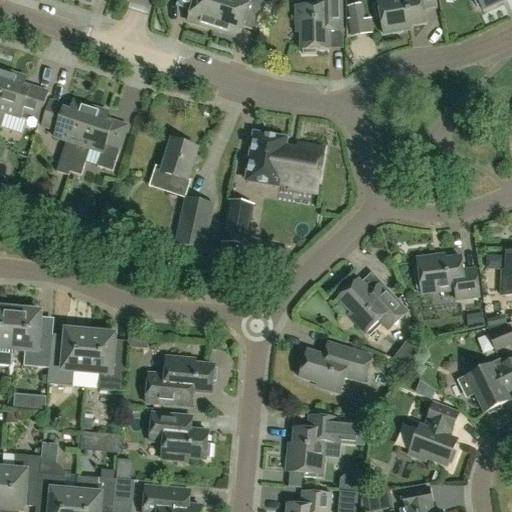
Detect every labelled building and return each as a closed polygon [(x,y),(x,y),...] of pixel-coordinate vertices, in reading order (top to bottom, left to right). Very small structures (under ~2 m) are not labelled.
[(214,28),(223,0),(181,0),(181,5),(193,8),(188,23),(205,28),(206,25),(214,28)] [(223,0),(214,28),(223,31),(222,34),(239,39),(249,8),(262,12),(266,0),(223,0)] [(340,0),(312,0),(313,7),(296,7),(296,22),(300,22),(301,51),(303,51),(303,55),(316,55),(316,51),(329,50),(328,34),(342,34),(340,0)] [(436,7),(434,0),(397,0),(396,0),(395,0),(376,0),(378,5),(374,5),(376,19),(380,18),(383,35),(401,32),(401,28),(426,23),(423,9),(436,7)] [(362,22),(361,18),(359,5),(348,7),(352,36),(372,33),(370,21),(362,22)] [(369,37),(358,41),(368,64),(378,59),(369,37)] [(0,98),(8,73),(0,70),(0,98)] [(8,73),(0,98),(0,129),(1,129),(6,114),(20,119),(22,113),(41,119),(49,93),(23,85),(26,79),(8,73)] [(70,173),(91,108),(73,102),(71,109),(50,102),(42,128),(56,132),(54,138),(66,142),(57,173),(69,177),(70,173)] [(91,108),(70,173),(81,177),(90,150),(102,154),(97,167),(113,172),(127,127),(106,120),(108,114),(91,108)] [(243,184),(279,190),(280,186),(289,187),(289,190),(317,195),(324,149),(297,144),(296,149),(286,148),(288,138),(252,132),(243,184)] [(184,198),(185,198),(191,182),(187,181),(197,149),(172,141),(163,169),(156,167),(149,188),(184,199),(184,198)] [(185,198),(184,198),(184,199),(174,245),(205,252),(215,205),(185,198)] [(224,242),(245,245),(250,209),(230,206),(224,242)] [(252,263),(280,268),(287,261),(289,253),(255,247),(252,263)] [(511,249),(510,249),(510,253),(507,253),(506,282),(502,281),(501,297),(511,297),(511,249)] [(436,261),(435,257),(417,260),(419,277),(415,278),(417,291),(421,291),(421,296),(440,293),(439,289),(455,287),(457,301),(480,298),(476,270),(463,272),(461,258),(436,261)] [(194,283),(197,271),(189,268),(185,281),(194,283)] [(371,294),(358,281),(350,289),(347,286),(337,295),(340,298),(338,300),(358,321),(355,324),(365,335),(379,321),(389,331),(408,313),(380,284),(371,294)] [(13,351),(16,310),(12,310),(13,307),(0,305),(0,365),(11,367),(12,351),(13,351)] [(49,369),(50,360),(51,345),(38,343),(41,313),(36,313),(37,309),(20,308),(20,311),(16,310),(13,351),(25,352),(24,367),(49,369)] [(495,353),(511,346),(511,330),(510,326),(488,335),(495,353)] [(87,373),(90,333),(87,333),(87,330),(71,328),(70,332),(66,331),(63,362),(50,360),(49,369),(47,385),(73,388),(74,372),(87,373)] [(90,333),(87,373),(99,375),(98,390),(123,392),(125,367),(112,366),(115,336),(110,335),(111,332),(94,330),(94,334),(90,333)] [(372,358),(328,344),(324,357),(307,352),(304,364),(300,363),(296,375),(300,376),(299,379),(327,387),(325,391),(340,395),(345,378),(364,384),(372,358)] [(216,382),(217,369),(213,369),(214,366),(185,364),(186,360),(166,358),(165,376),(148,375),(146,404),(192,408),(193,393),(211,394),(212,382),(216,382)] [(511,361),(502,366),(500,362),(464,379),(458,382),(466,398),(475,394),(484,414),(488,412),(489,415),(501,409),(500,406),(510,401),(505,391),(511,387),(511,388),(511,361)] [(415,394),(432,401),(435,392),(420,381),(415,394)] [(452,431),(459,414),(434,405),(424,428),(420,427),(408,456),(425,463),(426,460),(447,468),(448,464),(451,465),(456,453),(453,452),(457,441),(446,437),(449,430),(452,431)] [(210,458),(211,445),(207,445),(208,432),(190,431),(192,418),(152,415),(150,442),(163,443),(162,461),(177,462),(177,458),(206,460),(206,458),(210,458)] [(363,445),(365,422),(310,417),(309,430),(295,428),(292,455),(288,454),(286,473),(289,473),(303,474),(304,474),(303,478),(317,479),(317,475),(322,476),(324,457),(320,457),(322,441),(363,445)] [(40,474),(41,464),(41,458),(16,456),(14,471),(2,470),(0,491),(0,510),(2,511),(1,511),(18,511),(19,511),(22,511),(26,482),(39,483),(40,474)] [(74,511),(76,493),(64,492),(65,476),(65,473),(58,465),(41,464),(40,474),(39,483),(37,499),(51,500),(49,511),(74,511)] [(303,474),(289,473),(288,488),(302,489),(303,474)] [(76,493),(74,511),(99,511),(100,505),(113,506),(115,481),(90,479),(77,478),(76,493)] [(132,486),(115,484),(114,500),(131,502),(132,486)] [(201,511),(202,508),(189,506),(190,491),(146,487),(143,511),(201,511)] [(429,511),(429,507),(432,507),(429,489),(402,494),(405,510),(401,511),(400,511),(429,511)] [(329,511),(331,496),(303,493),(302,506),(288,505),(286,511),(329,511)] [(359,511),(374,511),(372,496),(360,498),(359,511)]
